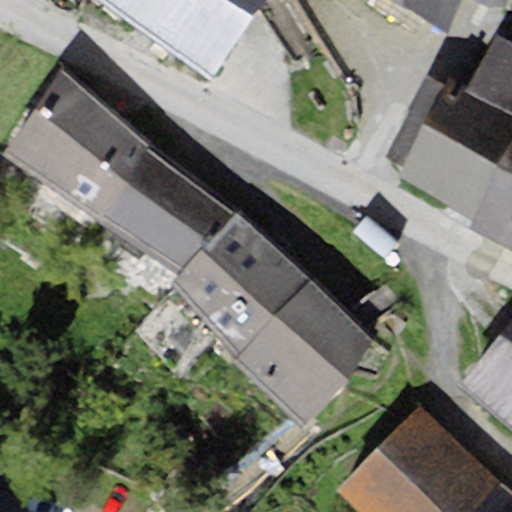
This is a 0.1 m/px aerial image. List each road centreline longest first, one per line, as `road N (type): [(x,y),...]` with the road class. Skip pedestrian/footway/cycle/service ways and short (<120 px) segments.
road 1 (residential): [(426,228),(246,139),(4,0)]
road 2 (residential): [(426,228),(459,411),(511,462)]
road 3 (track): [(366,290),(239,184),(246,139)]
